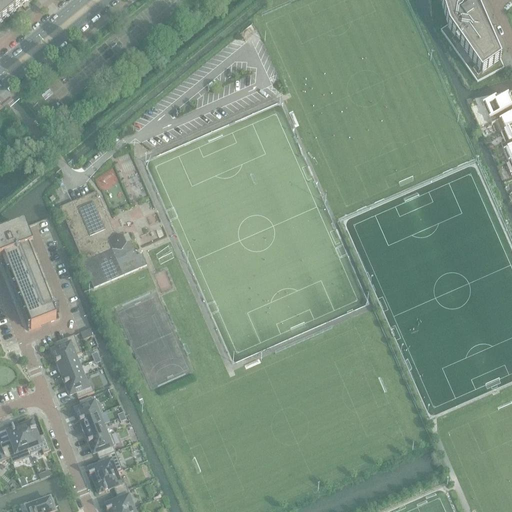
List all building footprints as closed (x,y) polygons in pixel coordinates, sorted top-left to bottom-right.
[(0,0),(0,22),(27,0),(0,0)] [(504,69),(480,15),(478,10),(475,6),(470,0),(439,0),(447,27),(440,32),(477,84),(504,69)] [(500,114),(511,109),(510,109),(506,99),(508,98),(507,97),(495,103),(494,101),(495,100),(495,99),(482,105),(482,106),(488,119),(488,120),(489,120),(491,124),(490,124),(491,125),(502,119),(500,114)] [(511,108),(510,109),(511,109),(500,114),(502,119),(491,125),(496,123),(500,133),(500,134),(511,128),(511,108)] [(511,128),(500,134),(505,144),(500,146),(500,147),(511,141),(511,128)] [(511,141),(500,147),(501,147),(503,152),(503,153),(503,152),(508,163),(511,161),(511,141)] [(122,237),(115,236),(96,193),(60,209),(83,263),(79,265),(84,276),(88,275),(94,289),(147,266),(142,254),(137,256),(131,242),(126,244),(122,237)] [(149,203),(116,218),(123,234),(156,220),(149,203)] [(24,229),(0,238),(0,262),(5,261),(32,329),(30,330),(31,331),(56,321),(28,252),(33,250),(24,229)] [(83,342),(93,338),(90,331),(80,334),(83,342)] [(56,364),(77,356),(81,355),(74,337),(53,345),(55,351),(52,353),(56,363),(56,364)] [(77,356),(56,364),(56,365),(57,365),(61,375),(81,367),(77,356)] [(81,367),(61,375),(65,384),(64,385),(65,386),(85,377),(81,367)] [(85,377),(65,386),(66,386),(70,397),(76,395),(78,400),(94,394),(92,387),(89,388),(85,377)] [(81,409),(76,411),(80,422),(79,422),(80,423),(97,416),(97,417),(99,416),(100,416),(103,415),(98,403),(94,404),(93,404),(91,398),(88,400),(79,403),(81,409)] [(97,416),(80,423),(80,424),(81,424),(85,433),(104,426),(104,425),(110,423),(106,413),(103,415),(100,416),(99,416),(97,417),(97,416)] [(32,424),(20,429),(30,455),(41,451),(43,455),(51,452),(44,436),(37,439),(35,432),(35,430),(34,430),(32,424)] [(104,426),(85,433),(88,443),(88,444),(105,437),(109,436),(104,426)] [(12,445),(6,448),(11,460),(10,460),(12,464),(31,457),(30,455),(20,429),(14,431),(13,429),(11,429),(12,432),(7,434),(12,445)] [(105,437),(88,444),(88,445),(89,445),(93,456),(96,454),(99,460),(110,455),(115,453),(113,448),(115,447),(111,435),(109,436),(105,437)] [(0,463),(10,460),(11,460),(6,448),(0,450),(0,463)] [(91,476),(89,476),(89,478),(92,477),(94,483),(118,474),(122,472),(115,453),(110,455),(99,460),(101,466),(89,471),(91,476)] [(118,474),(94,483),(99,495),(105,493),(107,493),(107,492),(113,489),(116,496),(128,491),(125,484),(122,485),(118,474)] [(108,511),(106,511),(127,511),(135,509),(128,491),(116,496),(118,502),(106,506),(108,511)] [(53,511),(55,511),(52,502),(50,503),(50,500),(45,502),(45,501),(40,503),(36,504),(37,505),(26,509),(27,511),(53,511)]
